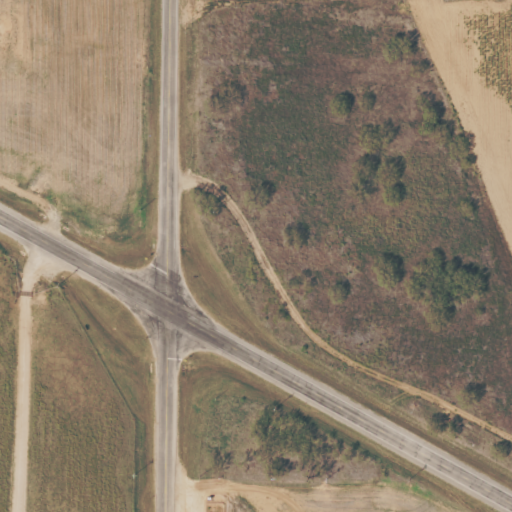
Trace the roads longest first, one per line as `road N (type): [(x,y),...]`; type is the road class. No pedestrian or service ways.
road 1 (primary): [(0,214),(511,502)]
road 2 (secondary): [(167,511),(173,0)]
road 3 (residential): [(0,465),(8,219)]
